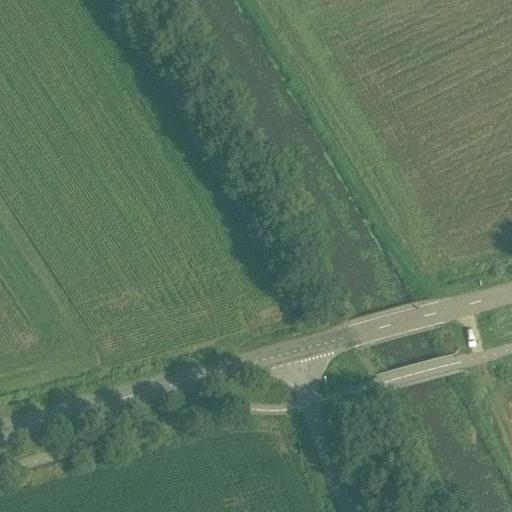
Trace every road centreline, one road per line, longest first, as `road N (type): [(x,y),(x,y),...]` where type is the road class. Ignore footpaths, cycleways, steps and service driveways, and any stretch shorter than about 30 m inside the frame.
road 1 (tertiary): [(0,432),(296,351)]
road 2 (tertiary): [(296,351),(511,294)]
road 3 (unclassified): [(347,511),(296,351)]
